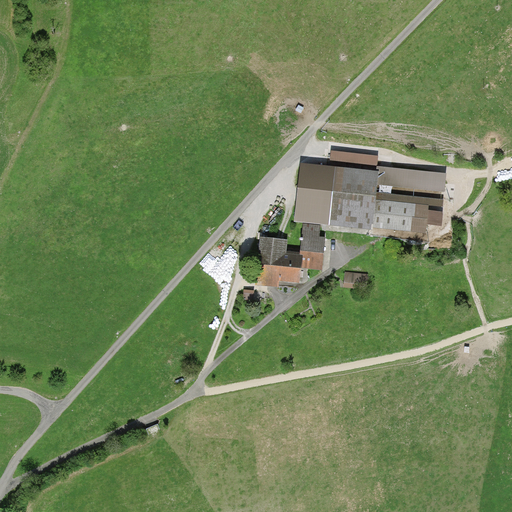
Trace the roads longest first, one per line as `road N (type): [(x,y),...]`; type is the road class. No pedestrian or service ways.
road 1 (residential): [(52,415),(305,138)]
road 2 (track): [(511,321),(394,356),(195,393)]
road 3 (track): [(0,490),(195,393)]
road 4 (track): [(195,393),(205,371),(347,256)]
road 5 (track): [(0,181),(62,51),(65,0)]
road 6 (track): [(436,0),(305,138)]
road 7 (track): [(205,246),(239,272),(205,371)]
